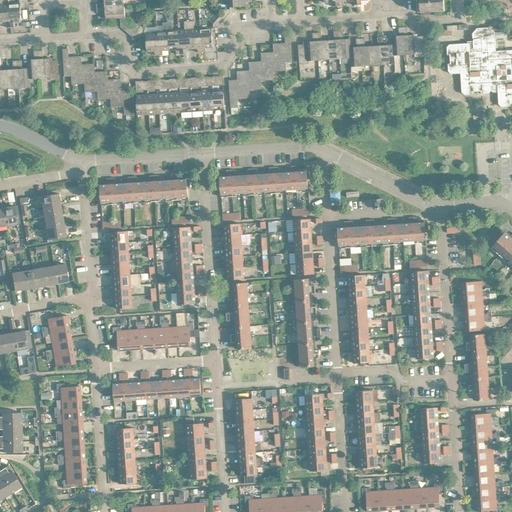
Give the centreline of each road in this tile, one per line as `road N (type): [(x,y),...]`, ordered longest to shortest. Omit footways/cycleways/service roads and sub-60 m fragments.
road 1 (residential): [(86,36),(122,37),(132,69),(224,67),(234,26),(266,23)]
road 2 (residential): [(339,380),(321,148)]
road 3 (residential): [(218,359),(201,154)]
road 4 (residential): [(266,23),(437,17)]
road 5 (residential): [(449,375),(438,206)]
road 6 (residential): [(107,511),(99,368)]
road 7 (residential): [(90,301),(83,161)]
road 8 (residential): [(460,511),(449,375)]
road 9 (residential): [(345,511),(339,380)]
road 10 (residential): [(321,148),(438,206)]
road 11 (residential): [(227,511),(221,389)]
road 12 (residential): [(201,154),(321,148)]
